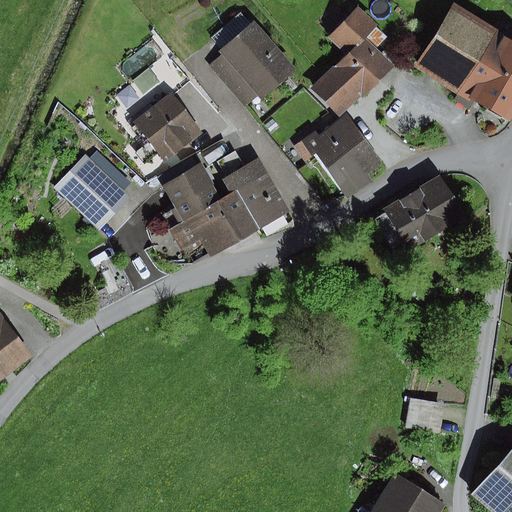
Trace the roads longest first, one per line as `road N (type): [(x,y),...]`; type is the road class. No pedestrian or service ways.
road 1 (unclassified): [(508,172),(460,160),(396,182),(321,228),(105,316),(32,369),(0,408)]
road 2 (residential): [(508,172),(460,488),(464,511)]
